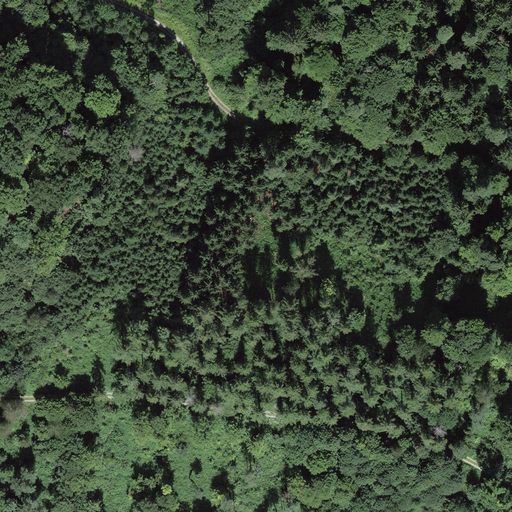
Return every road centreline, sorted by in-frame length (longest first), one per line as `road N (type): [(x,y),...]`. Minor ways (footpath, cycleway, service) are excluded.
road 1 (track): [(0,397),(128,395),(394,427),(511,482)]
road 2 (track): [(108,0),(180,39),(220,104),(246,121),(410,145),(511,148)]
